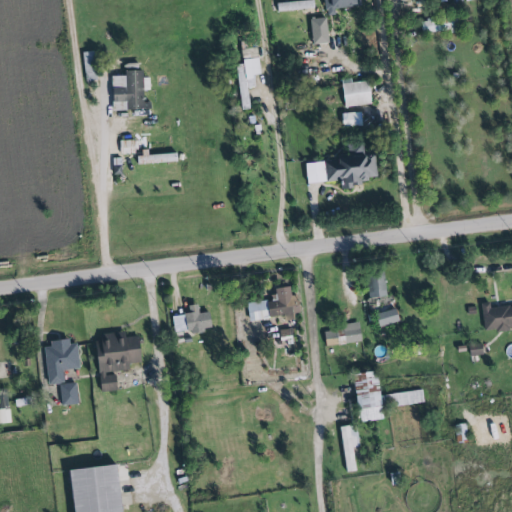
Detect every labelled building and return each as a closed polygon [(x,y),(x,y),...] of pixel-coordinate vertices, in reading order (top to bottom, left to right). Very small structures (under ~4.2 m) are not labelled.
[(358,6),(357,0),(321,0),(324,17),(332,15),(331,10),(358,6)] [(310,2),(273,3),(273,12),(310,10),(310,2)] [(308,45),(324,44),(323,19),(307,20),(308,45)] [(417,20),(418,34),(450,32),(449,19),(417,20)] [(93,82),(91,52),(80,53),(82,82),(93,82)] [(237,111),(246,110),(244,89),(252,89),(250,76),(257,75),(255,61),(232,63),(237,111)] [(140,111),(140,91),(146,91),(145,79),(139,79),(139,72),(121,72),(121,77),(109,77),(109,103),(122,103),(123,111),(140,111)] [(338,80),(339,107),(367,106),(366,83),(347,83),(347,80),(338,80)] [(338,128),(358,127),(358,114),(338,114),(338,128)] [(117,155),(132,155),(132,141),(116,141),(117,155)] [(144,150),(135,151),(135,165),(173,163),(172,154),(144,156),(144,150)] [(319,162),(321,185),(336,183),(337,191),(350,190),(350,187),(357,186),(357,183),(366,182),(366,178),(374,177),(372,152),(362,153),(363,158),(319,162)] [(362,303),(380,302),(379,279),(361,280),(362,303)] [(247,323),(281,315),(282,319),(297,315),(293,295),(288,296),(286,286),(272,289),(273,298),(243,304),(247,323)] [(475,304),(478,328),(480,332),(492,330),(492,333),(502,332),(502,327),(510,326),(509,323),(511,322),(511,309),(504,310),(503,308),(488,309),(487,302),(475,304)] [(167,318),(171,345),(179,344),(178,333),(185,332),(186,336),(199,334),(199,330),(206,329),(203,313),(194,315),(192,306),(182,307),(183,315),(167,318)] [(371,316),(391,310),(394,323),(375,328),(371,316)] [(340,330),(321,332),(322,346),(358,343),(356,323),(339,324),(340,330)] [(114,391),(112,373),(126,371),(125,365),(137,363),(133,336),(122,338),(121,332),(103,334),(104,340),(90,342),(97,393),(114,391)] [(38,347),(41,386),(54,385),(55,406),(71,404),(69,384),(59,384),(58,370),(73,369),(71,345),(64,346),(64,340),(45,342),(45,346),(38,347)] [(464,345),(466,356),(480,355),(479,344),(464,345)] [(354,423),(378,420),(373,371),(349,374),(354,423)] [(376,396),(379,409),(420,402),(418,390),(376,396)] [(0,424),(8,423),(6,408),(0,408),(0,424)] [(353,472),(349,448),(356,447),(352,425),(336,428),(343,473),(353,472)] [(67,511),(115,511),(111,465),(63,470),(67,511)]
